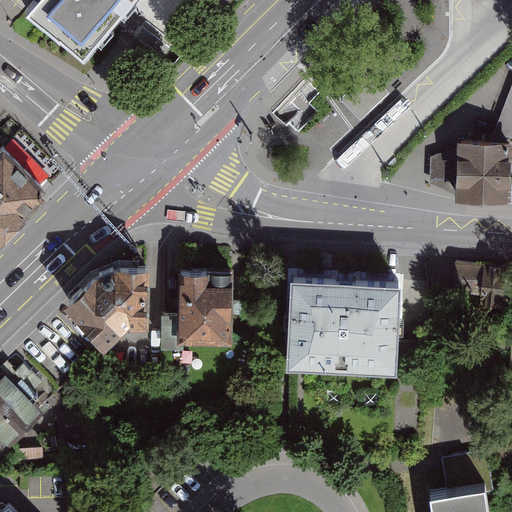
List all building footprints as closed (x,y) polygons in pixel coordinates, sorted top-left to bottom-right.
[(51,0),(45,10),(98,56),(139,7),(144,0),(51,0)] [(503,128),(457,127),(457,144),(426,155),(428,186),(455,200),(503,200),(503,128)] [(0,225),(44,185),(2,140),(0,141),(0,225)] [(497,266),(459,264),(458,288),(496,290),(497,266)] [(104,271),(63,307),(102,346),(126,329),(150,330),(151,267),(126,265),(104,271)] [(223,267),(191,267),(190,339),(245,340),(246,279),(223,279),(223,267)] [(419,280),(309,274),(304,364),(414,370),(419,280)] [(0,383),(0,428),(15,442),(62,393),(27,359),(2,385),(0,383)] [(84,408),(57,412),(61,439),(84,436),(87,453),(118,448),(113,416),(86,420),(84,408)] [(506,511),(501,482),(445,491),(448,511),(506,511)] [(41,511),(27,497),(10,511),(41,511)]
